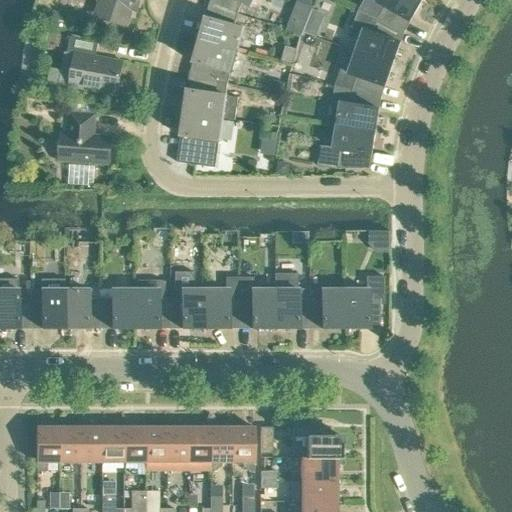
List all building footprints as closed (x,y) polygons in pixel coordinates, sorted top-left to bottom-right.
[(101,0),(97,13),(99,18),(122,25),(127,23),(131,9),(136,11),(139,0),(101,0)] [(211,0),(209,5),(238,15),(242,4),(251,7),(254,0),(211,0)] [(373,0),(364,0),(358,11),(405,33),(422,2),(417,0),(377,0),(377,2),(373,0)] [(209,5),(199,41),(237,51),(243,29),(234,27),(238,15),(209,5)] [(315,5),(307,29),(324,35),(332,11),(315,5)] [(363,32),(356,53),(393,66),(405,33),(358,11),(352,28),(363,32)] [(68,87),(116,96),(123,63),(95,58),(98,44),(70,38),(67,54),(75,55),(68,87)] [(199,41),(189,77),(227,85),(231,74),(237,51),(199,41)] [(341,69),(334,87),(381,99),(393,66),(356,53),(349,71),(341,69)] [(189,77),(184,114),(223,120),(235,121),(238,98),(226,96),(227,85),(189,77)] [(282,97),(286,84),(273,81),(269,93),(282,97)] [(340,105),(336,127),(375,133),(381,99),(334,87),(332,104),(340,105)] [(94,137),(95,115),(69,114),(68,135),(61,134),(61,140),(58,142),(55,144),(55,148),(55,151),(57,154),(60,156),(59,162),(75,163),(76,166),(79,168),(82,169),(85,169),(88,167),(90,164),(109,165),(111,138),(94,137)] [(223,120),(184,114),(177,163),(215,169),(219,143),(220,143),(223,120)] [(375,133),(336,127),(333,149),(321,147),(317,166),(339,170),(369,170),(375,133)] [(288,177),(291,164),(278,162),(276,175),(288,177)] [(180,300),(168,300),(168,330),(203,330),(203,290),(192,290),(192,273),(173,273),(173,292),(180,292),(180,300)] [(273,275),(273,290),(273,330),(308,330),(308,300),(296,300),(296,275),(273,275)] [(224,290),(203,290),(203,330),(238,330),(238,300),(238,278),(224,278),(224,290)] [(252,278),(238,278),(238,300),(238,330),(273,330),(273,290),(252,290),(252,278)] [(364,290),(343,290),(343,330),(378,330),(378,301),(383,301),(383,278),(364,278),(364,290)] [(28,300),(16,300),(16,291),(16,280),(0,279),(0,329),(28,330),(28,300)] [(63,330),(63,291),(63,280),(40,280),(40,292),(28,292),(28,300),(28,330),(63,330)] [(133,282),(133,290),(133,330),(168,330),(168,300),(164,300),(164,282),(133,282)] [(110,300),(98,300),(98,330),(133,330),(133,290),(110,290),(110,300)] [(320,300),(308,300),(308,330),(343,330),(343,290),(320,290),(320,300)] [(86,291),(63,291),(63,330),(98,330),(98,300),(86,300),(86,291)] [(46,464),(57,464),(57,428),(35,428),(35,464),(36,464),(36,473),(46,473),(46,464)] [(57,464),(79,464),(79,428),(57,428),(57,464)] [(79,464),(100,464),(100,428),(79,428),(79,464)] [(100,464),(122,464),(122,428),(100,428),(100,464)] [(122,464),(144,464),(144,428),(122,428),(122,464)] [(144,472),(165,472),(165,428),(144,428),(144,464),(144,472)] [(165,472),(187,471),(187,428),(165,428),(165,472)] [(187,471),(209,472),(208,428),(187,428),(187,471)] [(218,464),(230,464),(230,428),(208,428),(209,472),(215,472),(218,467),(218,464)] [(230,428),(230,464),(242,464),(242,468),(248,474),(252,474),(252,428),(230,428)] [(259,454),(271,454),(271,428),(259,428),(259,454)] [(291,459),(300,459),(305,459),(335,459),(335,460),(340,460),(340,437),(328,437),(328,428),(291,428),(291,459)] [(300,459),(300,481),(335,481),(335,460),(335,459),(305,459),(300,459)] [(259,472),(259,481),(275,481),(275,472),(259,472)] [(275,481),(259,481),(259,489),(275,489),(275,481)] [(300,481),(300,503),(335,503),(335,481),(300,481)] [(121,511),(122,510),(114,510),(114,496),(101,496),(100,511),(121,511)] [(209,510),(208,510),(208,511),(220,511),(221,498),(209,498),(209,510)] [(240,498),(240,511),(252,511),(252,498),(240,498)] [(300,503),(299,511),(335,511),(335,503),(300,503)]
